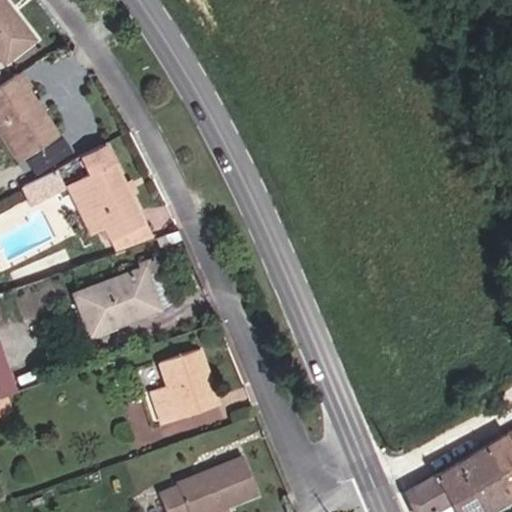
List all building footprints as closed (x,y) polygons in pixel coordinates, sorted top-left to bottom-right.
[(0,61),(28,42),(0,2),(0,61)] [(0,85),(0,137),(5,132),(21,159),(54,136),(13,77),(0,85)] [(64,162),(103,237),(134,220),(95,145),(64,162)] [(134,220),(103,237),(110,251),(143,237),(134,220)] [(173,300),(158,264),(146,269),(160,305),(173,300)] [(92,331),(160,305),(146,269),(144,265),(77,291),(92,331)] [(0,394),(16,390),(0,328),(0,394)] [(139,389),(149,421),(167,414),(169,406),(206,391),(191,350),(150,362),(158,383),(139,389)] [(511,430),(481,450),(508,503),(511,500),(511,430)] [(481,450),(404,498),(409,511),(493,511),(508,503),(481,450)] [(168,484),(150,492),(156,511),(188,511),(247,489),(235,457),(166,480),(168,484)]
